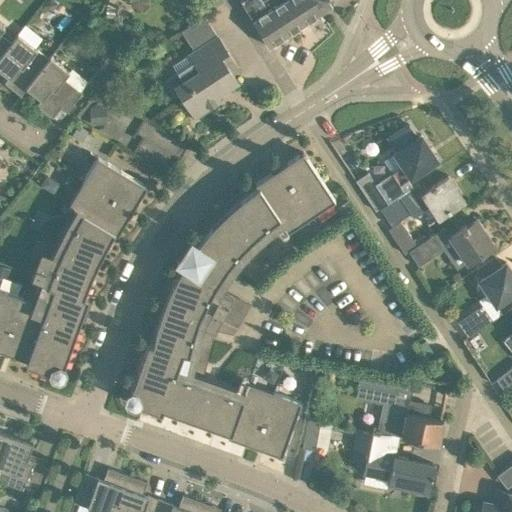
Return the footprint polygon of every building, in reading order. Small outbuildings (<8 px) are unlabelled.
[(239,0),(258,29),(283,12),(302,0),(239,0)] [(302,0),(283,12),(258,29),(269,47),(332,6),(327,0),(302,0)] [(175,86),(182,98),(194,116),(220,100),(217,95),(237,82),(230,71),(236,66),(203,15),(180,30),(194,51),(172,65),(182,81),(175,86)] [(0,56),(18,34),(17,34),(10,43),(0,34),(0,32),(4,27),(0,23),(0,56)] [(48,58),(18,34),(0,56),(0,70),(8,77),(4,82),(20,95),(50,57),(50,56),(48,58)] [(121,62),(110,53),(87,81),(99,90),(121,62)] [(50,57),(20,95),(26,88),(41,99),(36,105),(52,118),(62,105),(68,110),(82,93),(64,78),(69,72),(50,57)] [(392,137),(400,149),(394,153),(402,165),(391,173),(399,185),(410,177),(411,178),(437,160),(421,135),(416,138),(408,126),(392,137)] [(247,382),(244,390),(203,375),(215,330),(217,324),(219,319),(230,324),(244,302),(215,287),(216,285),(224,272),(227,268),(227,267),(238,254),(251,240),(266,227),(278,218),(287,232),(335,200),(303,152),(255,184),(257,187),(250,192),(240,199),(233,205),(225,212),(218,220),(211,227),(204,235),(196,245),(193,249),(183,265),(177,277),(172,286),(167,295),(164,303),(160,315),(157,324),(155,335),(153,344),(148,343),(131,391),(128,393),(126,399),(128,402),(134,405),(136,403),(161,412),(163,408),(229,432),(227,436),(281,455),(301,401),(247,382)] [(147,186),(122,171),(97,156),(68,205),(75,209),(65,225),(56,244),(51,254),(41,250),(31,275),(41,279),(33,301),(0,288),(0,350),(27,360),(26,364),(51,373),(52,375),(58,377),(62,376),(64,369),(63,367),(88,297),(84,296),(90,280),(97,264),(105,247),(114,232),(117,234),(147,186)] [(367,173),(355,181),(375,211),(387,203),(367,173)] [(429,205),(438,218),(464,200),(448,176),(421,193),(422,194),(410,201),(418,213),(429,205)] [(444,228),(434,235),(408,251),(418,266),(454,243),(467,262),(494,244),(476,218),(449,236),(444,228)] [(400,221),(388,229),(404,254),(416,246),(400,221)] [(511,271),(505,262),(500,265),(495,257),(479,267),(485,276),(479,280),(496,305),(511,293),(511,271)] [(482,305),(458,321),(457,322),(467,337),(492,320),(482,305)] [(511,366),(496,379),(504,390),(511,384),(511,366)] [(377,431),(399,435),(438,443),(443,420),(427,417),(430,403),(409,399),(412,385),(393,381),(360,374),(355,398),(383,403),(377,431)] [(320,421),(307,418),(302,446),(315,449),(320,421)] [(395,456),(399,435),(377,431),(377,432),(360,428),(355,449),(367,451),(363,471),(389,476),(387,483),(428,492),(434,464),(395,456)] [(0,470),(1,469),(13,435),(0,430),(0,470)] [(31,442),(13,435),(1,469),(26,478),(24,483),(36,488),(45,464),(33,460),(27,458),(33,442),(31,442)] [(511,461),(499,471),(508,484),(511,480),(511,461)] [(74,502),(101,511),(113,511),(127,474),(107,467),(103,479),(84,473),(74,502)] [(147,481),(127,474),(113,511),(155,511),(160,500),(142,494),(147,481)] [(511,511),(511,492),(497,489),(494,504),(483,502),(481,511),(511,511)] [(178,506),(160,500),(155,511),(197,511),(202,501),(182,494),(178,506)] [(220,511),(221,508),(202,501),(197,511),(220,511)]
